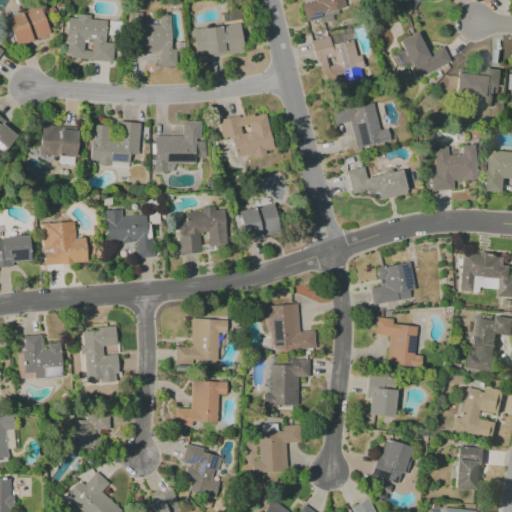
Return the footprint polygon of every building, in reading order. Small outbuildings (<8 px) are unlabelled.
[(323,13),(324,19),(305,23),(301,6),(317,2),(316,0),(343,0),(345,8),(323,13)] [(393,0),(394,1),(415,9),(418,0),(393,0)] [(4,20),(38,6),(49,33),(16,47),(4,20)] [(221,15),(233,14),(232,10),(240,9),(242,25),(239,25),(243,52),(194,59),(190,31),(223,26),(221,15)] [(67,17),(76,17),(76,14),(89,15),(89,19),(105,20),(107,20),(105,42),(113,42),(112,62),(65,59),(67,17)] [(131,16),(170,16),(170,37),(175,37),(175,38),(175,69),(159,69),(159,53),(131,53),(131,16)] [(313,41),(351,32),(357,56),(359,56),(362,70),(322,80),(313,41)] [(400,52),(396,43),(416,34),(426,55),(442,47),(448,62),(428,71),(416,76),(411,66),(408,67),(407,66),(397,70),(391,56),(400,52)] [(481,98),(454,93),(457,73),(484,77),(485,68),(501,70),(499,87),(495,86),(493,106),(481,104),(481,98)] [(330,111),(340,108),(340,106),(347,104),(347,106),(373,101),(377,115),(376,116),(380,130),(386,128),(386,129),(390,143),(355,151),(348,122),(333,125),(330,111)] [(231,136),(221,138),(217,121),(253,114),(253,116),(265,114),(268,130),(263,131),(268,148),(236,156),(231,136)] [(0,117),(1,118),(0,119),(0,123),(15,136),(0,155),(0,117)] [(91,125),(121,127),(121,122),(139,123),(137,154),(129,154),(128,168),(89,165),(91,125)] [(181,137),(181,122),(200,122),(200,139),(200,141),(204,142),(204,157),(200,157),(200,164),(167,164),(167,171),(154,171),(154,137),(167,136),(181,137)] [(57,156),(39,155),(41,125),(60,127),(60,130),(77,132),(74,165),(56,163),(57,156)] [(432,149),(474,146),(476,179),(451,181),(452,189),(430,191),(429,174),(434,174),(432,149)] [(511,152),(511,178),(505,178),(504,193),(485,191),(487,170),(489,170),(491,150),(511,152)] [(345,172),(359,169),(361,179),(400,170),(406,194),(367,204),(364,194),(352,197),(345,172)] [(240,204),(269,198),(276,235),(246,240),(240,204)] [(186,214),(200,213),(200,209),(213,207),(214,211),(224,210),(228,246),(208,249),(206,231),(188,234),(186,214)] [(134,242),(123,243),(123,241),(106,242),(103,212),(120,210),(121,218),(144,216),(145,241),(151,241),(153,257),(136,258),(134,242)] [(40,225),(73,221),(74,238),(84,237),(87,262),(45,266),(40,225)] [(177,237),(198,235),(200,252),(179,254),(177,237)] [(0,239),(28,236),(31,261),(12,264),(12,267),(0,268),(0,239)] [(463,254),(478,255),(478,252),(495,254),(495,256),(511,257),(511,298),(499,297),(500,280),(474,277),(472,297),(459,296),(463,254)] [(369,290),(379,287),(375,269),(409,262),(414,288),(408,290),(410,300),(392,304),(392,303),(383,305),(383,303),(372,305),(369,290)] [(298,333),(312,332),(313,348),(299,349),(299,350),(275,352),(272,320),(263,320),(261,307),(295,304),(298,333)] [(475,316),(495,319),(496,315),(511,316),(511,335),(499,334),(494,373),(463,369),(465,354),(470,354),(475,316)] [(375,317),(392,319),(391,323),(416,326),(413,354),(420,355),(418,369),(383,365),(386,336),(373,335),(375,317)] [(176,348),(190,348),(191,320),(227,322),(224,365),(191,364),(175,364),(176,348)] [(80,329),(114,327),(115,345),(101,346),(102,356),(116,355),(118,383),(83,385),(80,329)] [(15,337),(40,336),(40,349),(47,349),(47,344),(59,343),(60,362),(58,362),(59,378),(33,379),(33,373),(22,373),(22,353),(15,353),(15,337)] [(296,377),(296,405),(270,405),(271,365),(292,366),(292,359),(307,359),(307,377),(296,377)] [(369,374),(400,380),(393,418),(362,412),(369,374)] [(190,382),(225,382),(224,394),(218,394),(217,423),(191,423),(191,426),(174,426),(174,410),(190,410),(190,382)] [(461,385),(485,391),(486,385),(505,390),(499,415),(479,410),(478,417),(497,422),(493,440),(450,430),(453,417),(457,418),(461,402),(457,401),(461,385)] [(66,421),(84,420),(84,415),(109,414),(111,448),(67,450),(66,421)] [(0,416),(14,415),(18,449),(5,451),(6,460),(0,460),(0,416)] [(252,461),(260,461),(258,433),(282,432),(282,426),(298,425),(299,442),(285,443),(287,468),(262,470),(262,473),(253,474),(252,461)] [(384,439),(412,449),(408,462),(411,463),(407,475),(404,474),(400,485),(371,475),(384,439)] [(185,445),(220,454),(215,471),(214,471),(211,480),(218,482),(214,499),(187,492),(190,481),(182,479),(182,478),(186,464),(181,463),(185,445)] [(457,447),(485,450),(481,492),(453,489),(457,447)] [(85,511),(67,497),(89,471),(92,474),(94,471),(108,483),(101,492),(108,498),(109,497),(124,510),(122,511),(85,511)] [(0,511),(0,475),(8,476),(8,495),(13,495),(13,496),(12,511),(0,511)] [(139,511),(137,506),(156,500),(157,503),(159,502),(157,496),(173,490),(180,511),(139,511)] [(352,511),(349,507),(367,497),(375,511),(352,511)] [(261,511),(266,511),(275,501),(289,511),(298,511),(304,504),(314,511),(259,511),(260,511),(261,511)]
